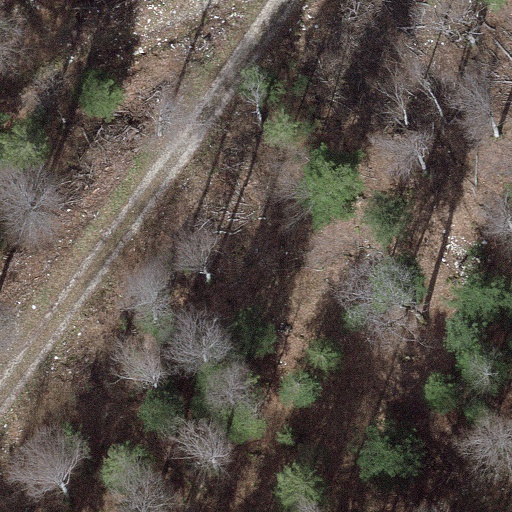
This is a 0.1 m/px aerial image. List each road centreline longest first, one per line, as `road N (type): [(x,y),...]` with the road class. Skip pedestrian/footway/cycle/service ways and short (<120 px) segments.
road 1 (track): [(0,348),(251,0)]
road 2 (track): [(0,65),(105,0)]
